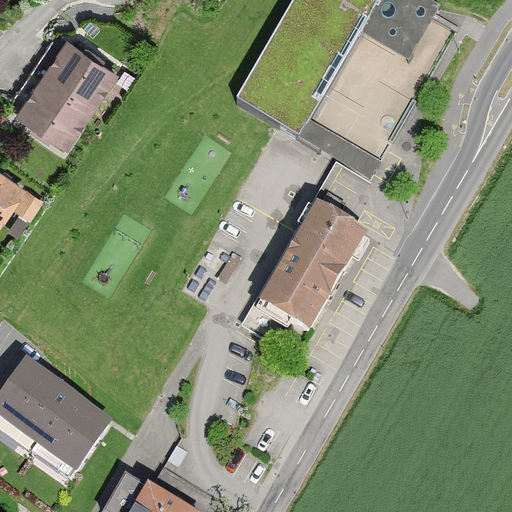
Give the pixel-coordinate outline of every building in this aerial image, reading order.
[(297,0),(236,105),(369,185),(460,33),(436,19),(440,10),(423,0),(297,0)] [(12,113),(63,148),(115,73),(64,38),(12,113)] [(0,222),(10,210),(30,224),(46,203),(0,168),(0,222)] [(252,301),(306,334),(365,238),(311,205),(252,301)] [(113,427),(26,367),(0,404),(0,425),(78,479),(113,427)] [(182,511),(119,474),(95,511),(182,511)]
